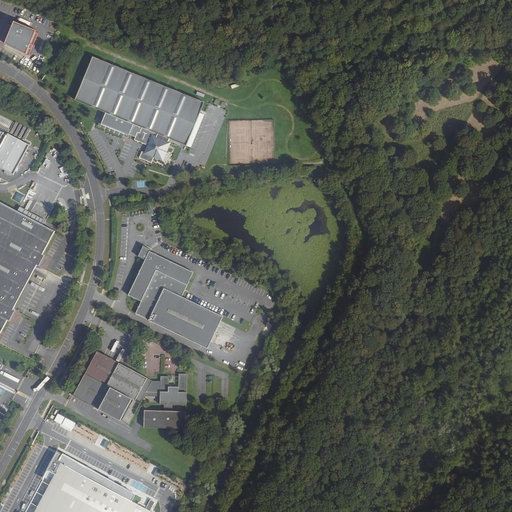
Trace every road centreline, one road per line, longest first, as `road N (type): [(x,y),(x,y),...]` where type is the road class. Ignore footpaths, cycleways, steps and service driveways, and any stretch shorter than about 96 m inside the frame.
road 1 (unclassified): [(0,65),(71,131),(91,173),(100,224),(97,269),(80,319),(0,471)]
road 2 (track): [(327,160),(370,80),(410,57),(511,24)]
road 3 (track): [(327,160),(173,189)]
road 4 (track): [(445,0),(391,21),(370,80)]
